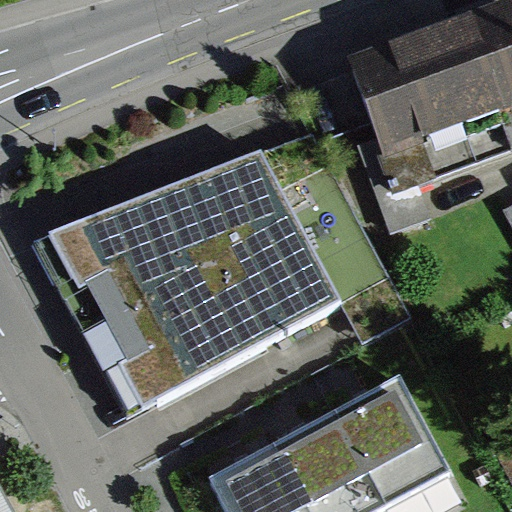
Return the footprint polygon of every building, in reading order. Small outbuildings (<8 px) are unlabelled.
[(397,203),(511,159),(511,14),(509,8),(346,69),(397,203)] [(409,320),(312,143),(53,242),(85,301),(70,309),(108,378),(120,371),(142,411),(345,302),(367,343),(409,320)] [(511,239),(511,206),(498,213),(511,239)] [(399,388),(337,423),(386,511),(391,511),(450,481),(399,388)] [(386,511),(337,423),(274,457),(303,511),(386,511)] [(216,511),(303,511),(274,457),(206,492),(216,511)] [(10,511),(0,493),(0,511),(10,511)]
